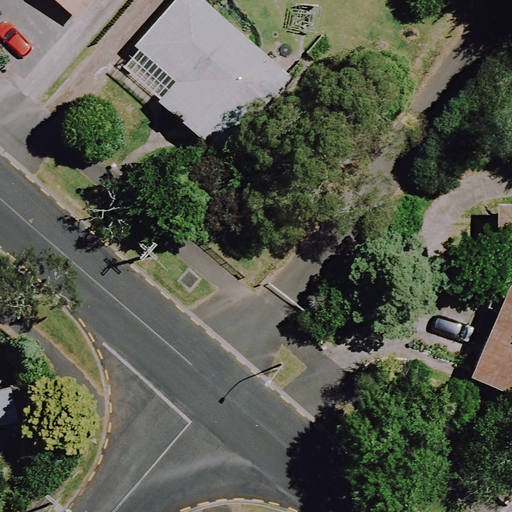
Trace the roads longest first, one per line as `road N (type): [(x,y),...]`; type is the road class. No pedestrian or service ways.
road 1 (residential): [(217,388),(0,199)]
road 2 (residential): [(360,511),(217,388)]
road 3 (residential): [(217,388),(113,511)]
